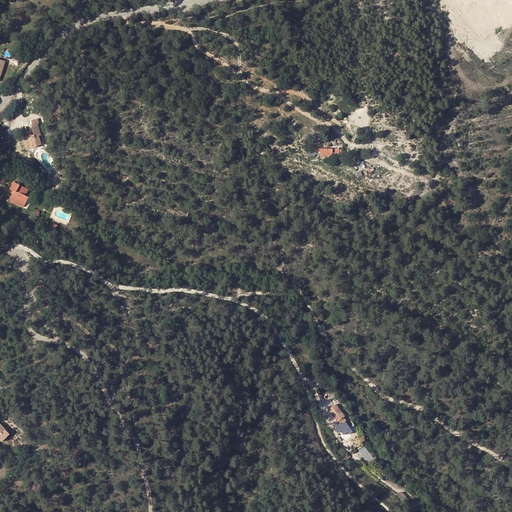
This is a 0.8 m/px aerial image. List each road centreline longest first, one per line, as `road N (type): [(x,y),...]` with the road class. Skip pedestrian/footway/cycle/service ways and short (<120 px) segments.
road 1 (track): [(149,511),(136,451),(83,354),(30,328),(16,246),(117,287),(228,300),(268,318),(302,377),(325,444),(384,511)]
road 2 (track): [(228,300),(264,294),(292,305),(355,373),(482,434),(511,457)]
road 3 (tertiary): [(0,107),(80,22),(205,0)]
